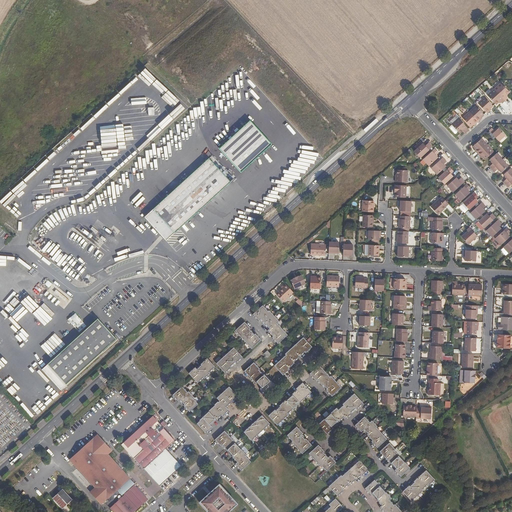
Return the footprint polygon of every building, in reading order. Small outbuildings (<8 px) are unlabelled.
[(505,96),(506,95),(509,92),(500,83),(494,89),(487,95),(496,104),(498,102),(500,101),(502,103),(504,100),(507,98),(505,96)] [(488,109),(490,108),(492,106),(485,97),(478,103),(487,113),(489,110),(488,109)] [(479,118),(481,116),(483,114),(476,106),(469,112),(462,118),(470,126),(473,124),(474,123),(475,124),(477,121),(480,119),(479,118)] [(464,130),(466,132),(468,129),(458,118),(451,124),(460,133),(462,131),(464,130)] [(495,132),(494,130),(492,128),(489,131),(498,141),(504,135),(498,128),(496,130),(495,132)] [(481,155),(483,156),(485,159),(493,151),(487,145),(481,138),(473,146),(475,148),(476,150),(475,151),(478,153),(480,156),(481,155)] [(426,147),(425,146),(423,143),(422,144),(416,149),(414,151),(420,158),(432,147),(429,145),(426,147)] [(434,154),(437,152),(435,149),(423,160),(429,166),(438,158),(436,155),(434,154)] [(498,169),(499,170),(501,172),(508,166),(502,160),(496,153),(489,159),(491,162),(493,163),(492,164),(489,166),(492,169),(495,172),(497,170),(498,169)] [(209,158),(144,217),(166,240),(230,182),(209,158)] [(442,163),(445,160),(443,158),(431,168),(437,175),(446,167),(444,164),(442,163)] [(450,173),(452,170),(450,168),(438,178),(444,185),(453,176),(451,174),(450,173)] [(511,183),(511,184),(511,170),(510,168),(503,175),(505,177),(507,178),(506,179),(503,181),(506,184),(508,187),(510,185),(511,183)] [(406,170),(402,170),(397,170),(396,178),(395,178),(395,182),(407,183),(407,171),(406,170)] [(459,182),(458,180),(456,178),(447,186),(453,192),(464,182),(462,179),(459,182)] [(467,189),(469,187),(467,184),(465,185),(455,195),(459,200),(460,201),(470,193),(468,191),(466,189),(467,189)] [(407,197),(407,186),(395,185),(394,191),(396,191),(395,197),(407,197)] [(474,198),(477,195),(474,193),(463,203),(468,210),(477,201),(475,199),(474,198)] [(445,206),(448,204),(446,202),(444,200),(441,197),(431,207),(437,214),(446,207),(445,206)] [(373,205),(373,201),(363,200),(362,212),(374,212),(374,205),(373,205)] [(411,211),(412,201),(399,200),(399,205),(401,205),(400,211),(411,211)] [(481,208),(484,205),(481,202),(470,213),(476,219),(485,211),(483,209),(481,208)] [(465,213),(473,221),(475,219),(467,211),(465,213)] [(374,215),(363,214),(363,227),(373,227),(374,215)] [(490,217),(489,216),(487,214),(478,222),(484,228),(495,218),(493,215),(490,217)] [(400,228),(410,228),(411,216),(400,215),(400,219),(399,219),(399,228),(400,228)] [(442,221),(433,220),(432,229),(442,230),(443,221),(442,221)] [(497,225),(500,223),(498,220),(486,231),(492,237),(501,229),(499,227),(497,225)] [(468,244),(477,236),(476,235),(469,227),(466,230),(467,231),(461,237),(468,244)] [(506,233),(509,231),(506,228),(495,239),(500,245),(510,237),(508,234),(506,233)] [(381,234),(381,230),(369,230),(368,239),(370,239),(379,240),(379,234),(381,234)] [(106,237),(110,241),(116,235),(112,231),(106,237)] [(408,243),(408,231),(398,231),(398,234),(397,234),(397,243),(408,243)] [(444,238),(444,233),(432,232),(431,242),(442,243),(443,238),(444,238)] [(511,238),(503,247),(509,254),(511,250),(511,238)] [(339,242),(329,242),(329,253),(336,253),(336,252),(339,252),(339,242)] [(325,255),(326,245),(316,244),(315,254),(325,255)] [(352,245),(343,244),(343,256),(347,256),(347,255),(352,255),(352,245)] [(379,255),(379,245),(369,244),(368,254),(379,255)] [(408,257),(408,246),(397,246),(397,250),(398,250),(398,256),(408,257)] [(441,251),(442,248),(432,247),(432,260),(442,260),(442,251),(441,251)] [(476,261),(477,251),(476,251),(473,250),(464,250),(464,254),(465,254),(465,260),(476,261)] [(294,289),(306,283),(302,275),(299,277),(299,276),(293,278),(294,279),(291,281),(294,289)] [(315,276),(311,276),(310,288),(320,288),(321,278),(315,277),(315,276)] [(339,276),(327,276),(326,286),(339,287),(339,276)] [(364,277),(356,277),(355,287),(364,288),(364,277)] [(374,290),(384,291),(384,279),(380,279),(380,280),(375,279),(374,290)] [(405,286),(405,280),(394,279),(393,290),(405,290),(405,286)] [(432,292),(432,295),(438,295),(439,292),(441,292),(442,282),(431,281),(431,291),(432,292)] [(457,282),(452,282),(452,295),(464,295),(465,285),(457,284),(457,282)] [(283,302),(293,292),(286,284),(278,291),(279,292),(276,295),(283,302)] [(511,284),(503,284),(503,295),(511,295),(511,284)] [(481,286),(469,285),(468,296),(481,296),(481,286)] [(19,307),(30,319),(44,306),(33,294),(19,307)] [(404,306),(404,302),(405,297),(394,297),(393,310),(405,310),(406,306),(404,306)] [(330,305),(330,301),(329,301),(325,301),(320,300),(320,305),(320,312),(319,313),(331,314),(331,305),(330,305)] [(370,311),(371,301),(368,300),(367,300),(360,300),(359,311),(370,311)] [(428,307),(428,311),(440,311),(440,302),(431,301),(430,307),(428,307)] [(511,302),(503,302),(503,315),(511,315),(511,302)] [(268,311),(263,305),(253,315),(258,320),(259,319),(268,311)] [(476,311),(466,310),(465,319),(476,319),(476,315),(476,311)] [(274,317),(269,311),(268,311),(259,319),(265,325),(274,317)] [(74,313),(67,320),(79,332),(86,325),(74,313)] [(432,314),(431,327),(442,328),(443,315),(432,314)] [(392,315),(392,326),(402,326),(403,315),(392,315)] [(280,323),(274,317),(265,325),(270,331),(277,325),(280,323)] [(324,321),(325,317),(315,317),(314,330),(326,330),(326,321),(324,321)] [(370,326),(370,317),(358,317),(358,321),(359,321),(359,326),(370,326)] [(502,327),(500,327),(497,326),(497,331),(511,331),(511,318),(501,318),(500,324),(502,324),(502,327)] [(98,319),(47,364),(66,385),(116,339),(98,319)] [(235,331),(240,337),(249,329),(250,328),(244,322),(235,331)] [(476,326),(478,326),(478,323),(467,322),(466,334),(475,334),(476,331),(476,326)] [(282,330),(277,325),(270,331),(269,333),(274,338),(282,330)] [(19,326),(13,332),(18,337),(24,331),(19,326)] [(397,328),(396,341),(407,342),(407,333),(406,332),(406,329),(397,328)] [(240,337),(246,343),(254,335),(249,329),(240,337)] [(287,336),(282,330),(274,338),(273,339),(277,344),(287,336)] [(369,337),(369,332),(359,332),(359,336),(357,336),(357,340),(358,340),(358,342),(357,342),(357,348),(368,348),(368,337),(369,337)] [(432,332),(431,343),(442,344),(443,332),(432,332)] [(246,343),(251,349),(261,340),(255,334),(254,335),(246,343)] [(332,348),(342,348),(342,336),(337,336),(337,337),(332,337),(332,348)] [(497,336),(496,349),(509,350),(509,337),(497,336)] [(302,338),(296,343),(304,351),(305,353),(311,347),(302,338)] [(475,352),(475,339),(465,338),(464,351),(475,352)] [(296,343),(291,349),(298,357),(304,351),(296,343)] [(394,352),(394,357),(405,358),(405,353),(404,353),(404,345),(395,344),(395,352),(394,352)] [(428,355),(428,360),(440,360),(452,361),(452,357),(440,356),(441,347),(430,347),(430,355),(428,355)] [(233,348),(227,353),(236,363),(242,358),(233,348)] [(291,349),(285,354),(286,355),(292,362),(298,357),(291,349)] [(366,357),(367,352),(352,352),(351,368),(362,369),(363,357),(366,357)] [(227,353),(222,358),(231,368),(236,363),(227,353)] [(472,368),(472,355),(462,354),(461,367),(472,368)] [(286,355),(280,361),(288,370),(295,365),(292,362),(286,355)] [(222,358),(216,363),(225,374),(231,368),(222,358)] [(209,372),(215,367),(207,359),(201,364),(209,372)] [(280,361),(274,366),(283,377),(289,371),(288,370),(280,361)] [(392,361),(392,374),(402,374),(403,362),(392,361)] [(259,368),(254,363),(245,372),(250,377),(258,370),(259,368)] [(427,363),(426,376),(436,376),(437,364),(427,363)] [(205,378),(210,374),(209,372),(201,364),(196,368),(204,377),(205,378)] [(198,382),(204,377),(196,368),(195,367),(189,372),(198,382)] [(324,372),(319,367),(310,375),(315,380),(316,379),(324,372)] [(263,375),(258,370),(250,377),(255,383),(256,382),(263,375)] [(473,383),(474,371),(464,371),(460,371),(459,383),(464,384),(464,383),(473,383)] [(330,378),(324,372),(316,379),(322,385),(330,378)] [(270,380),(265,374),(263,375),(256,382),(262,388),(270,380)] [(389,381),(389,377),(379,376),(378,390),(389,391),(389,386),(390,386),(390,381),(389,381)] [(336,382),(331,377),(330,378),(322,385),(327,391),(336,382)] [(438,383),(438,379),(427,379),(427,383),(429,383),(428,390),(427,390),(427,395),(439,396),(439,383),(438,383)] [(276,386),(270,380),(262,388),(260,389),(266,395),(276,386)] [(305,396),(310,392),(300,381),(295,386),(296,387),(305,396)] [(341,388),(336,382),(327,391),(332,396),(341,388)] [(188,392),(182,386),(173,395),(178,401),(180,400),(188,392)] [(299,402),(305,396),(296,387),(290,393),(291,394),(299,402)] [(230,388),(223,394),(232,403),(238,397),(230,388)] [(194,396),(189,391),(188,392),(180,400),(184,405),(193,398),(194,396)] [(392,405),(392,394),(382,393),(381,405),(392,405)] [(223,394),(217,399),(219,401),(226,409),(232,403),(223,394)] [(293,407),(299,402),(291,394),(286,400),(293,407)] [(354,394),(348,400),(357,410),(363,404),(354,394)] [(198,404),(193,398),(184,405),(190,411),(198,404)] [(287,413),(293,407),(286,400),(285,399),(279,404),(287,413)] [(348,400),(342,405),(343,406),(352,415),(357,410),(348,400)] [(219,401),(213,406),(221,414),(222,416),(228,411),(226,409),(219,401)] [(282,420),(288,414),(287,413),(279,404),(273,410),(282,420)] [(402,416),(415,417),(416,406),(412,406),(412,405),(407,405),(407,406),(403,406),(402,416)] [(213,406),(208,412),(214,419),(215,420),(221,414),(213,406)] [(343,406),(338,412),(344,419),(346,421),(352,415),(343,406)] [(430,407),(425,406),(426,408),(420,407),(419,418),(429,419),(430,407)] [(28,415),(32,419),(37,414),(34,410),(28,415)] [(277,425),(282,420),(273,410),(268,415),(277,425)] [(336,410),(330,415),(337,423),(338,424),(344,419),(338,412),(336,410)] [(208,412),(202,417),(208,424),(214,419),(208,412)] [(330,415),(324,421),(331,429),(337,423),(330,415)] [(264,430),(269,424),(262,416),(256,421),(264,430)] [(202,417),(196,422),(206,433),(212,428),(208,424),(202,417)] [(371,424),(365,417),(355,426),(361,432),(363,430),(371,424)] [(403,419),(399,419),(395,423),(399,427),(403,428),(403,419)] [(156,420),(127,447),(161,485),(182,466),(166,449),(175,440),(156,420)] [(258,435),(264,430),(256,421),(250,427),(258,435)] [(324,421),(318,426),(327,435),(333,430),(331,429),(324,421)] [(378,427),(373,421),(371,424),(363,430),(368,436),(377,428),(378,427)] [(252,441),(258,435),(250,427),(244,433),(252,441)] [(287,435),(292,441),(300,433),(301,432),(297,427),(287,435)] [(382,433),(377,428),(368,436),(373,441),(382,433)] [(230,437),(224,431),(215,440),(220,446),(221,445),(230,437)] [(290,442),(295,448),(305,439),(300,433),(292,441),(290,442)] [(387,439),(382,433),(373,441),(372,442),(377,448),(384,442),(387,439)] [(90,493),(102,505),(119,489),(130,479),(108,455),(112,451),(97,435),(70,461),(95,488),(90,493)] [(235,443),(230,437),(221,445),(226,451),(227,451),(235,443)] [(300,453),(306,448),(310,444),(305,439),(295,448),(300,453)] [(241,449),(235,443),(227,451),(233,457),(241,449)] [(390,444),(387,446),(380,452),(386,458),(395,450),(390,444)] [(308,453),(313,459),(322,452),(322,451),(317,445),(310,452),(308,453)] [(159,486),(161,485),(127,447),(125,449),(159,486)] [(246,455),(241,449),(233,457),(232,457),(237,463),(245,456),(246,455)] [(400,456),(395,450),(386,458),(391,464),(392,463),(400,456)] [(313,459),(318,466),(320,464),(327,458),(322,452),(313,459)] [(250,462),(245,456),(237,463),(235,465),(241,471),(250,462)] [(320,464),(325,471),(335,462),(329,456),(327,458),(320,464)] [(405,462),(400,456),(392,463),(397,469),(405,462)] [(360,460),(354,464),(362,473),(363,474),(368,469),(360,460)] [(410,467),(405,462),(397,469),(395,470),(401,476),(410,467)] [(354,464),(349,470),(356,478),(362,473),(354,464)] [(349,470),(342,476),(349,483),(350,484),(356,478),(349,470)] [(429,485),(434,480),(424,470),(420,475),(428,484),(429,485)] [(341,474),(335,479),(343,488),(349,483),(342,476),(341,474)] [(422,489),(428,484),(420,475),(414,481),(422,489)] [(130,479),(119,489),(124,494),(126,492),(133,486),(135,484),(130,479)] [(335,479),(329,485),(338,495),(342,491),(344,489),(343,488),(335,479)] [(379,486),(374,480),(364,489),(370,495),(372,493),(379,486)] [(417,496),(423,491),(422,489),(414,481),(408,486),(417,496)] [(219,484),(198,503),(206,511),(229,511),(238,504),(219,484)] [(136,488),(133,486),(126,492),(127,493),(129,495),(136,488)] [(385,492),(379,486),(372,493),(377,499),(385,492)] [(411,501),(417,496),(408,486),(402,491),(411,501)] [(146,497),(137,487),(136,488),(129,495),(122,501),(131,511),(146,497)] [(63,489),(58,494),(60,496),(67,504),(72,500),(65,491),(63,489)] [(390,498),(385,492),(377,499),(376,500),(382,506),(388,500),(390,498)] [(127,493),(110,508),(112,510),(122,501),(129,495),(127,493)] [(63,508),(67,504),(60,496),(58,494),(53,498),(55,500),(63,508)] [(148,499),(146,497),(131,511),(130,511),(134,511),(144,503),(148,499)] [(335,498),(329,503),(331,506),(336,511),(343,507),(335,498)] [(385,511),(393,505),(388,500),(382,506),(380,508),(383,511),(385,511)] [(122,501),(112,510),(113,511),(130,511),(131,511),(122,501)]
